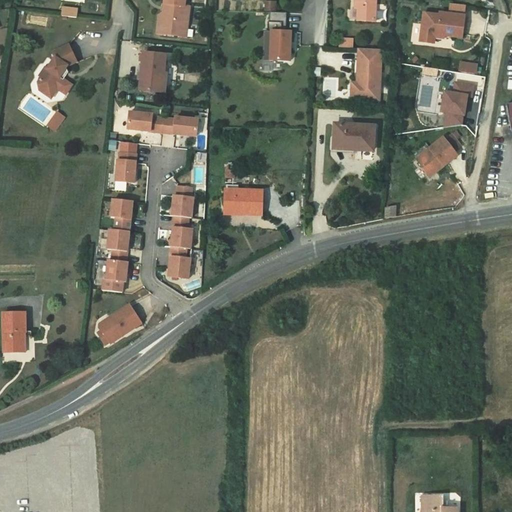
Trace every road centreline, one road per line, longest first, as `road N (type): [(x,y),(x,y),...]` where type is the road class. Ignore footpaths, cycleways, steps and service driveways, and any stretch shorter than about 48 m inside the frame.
road 1 (tertiary): [(469,218),(321,245),(274,264),(192,316)]
road 2 (tertiary): [(192,316),(89,391),(0,432)]
road 3 (residential): [(469,218),(499,31),(511,26)]
road 4 (residential): [(192,316),(148,277),(158,153)]
